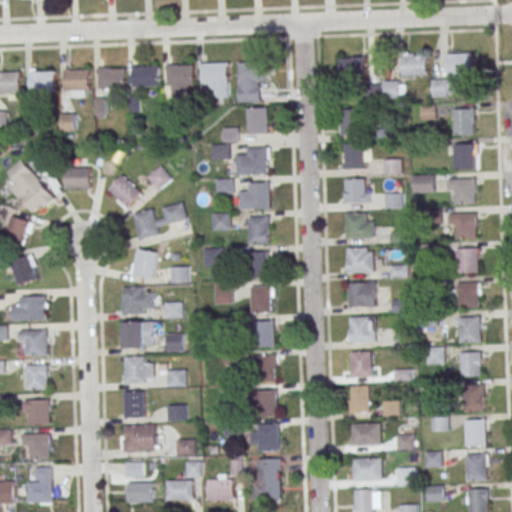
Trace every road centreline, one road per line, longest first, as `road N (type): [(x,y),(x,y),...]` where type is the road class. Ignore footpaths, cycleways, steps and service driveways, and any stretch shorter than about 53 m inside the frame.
road 1 (residential): [(511,14),(0,33)]
road 2 (residential): [(321,511),(303,22)]
road 3 (residential): [(93,511),(84,242)]
